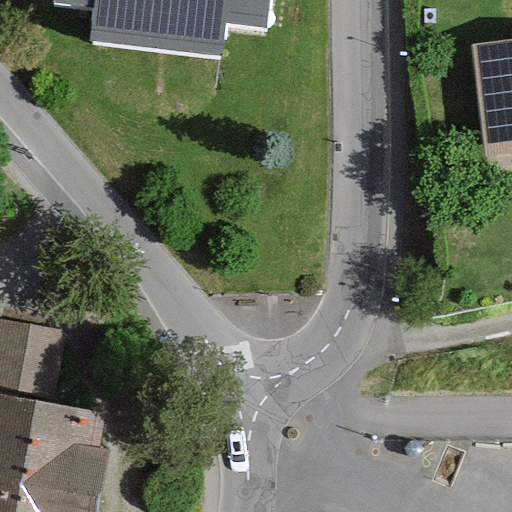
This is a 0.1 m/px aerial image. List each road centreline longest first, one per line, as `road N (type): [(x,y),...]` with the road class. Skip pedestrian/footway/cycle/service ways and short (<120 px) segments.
road 1 (residential): [(365,0),(365,208),(351,294),(324,356),(250,377)]
road 2 (residential): [(250,377),(111,227),(0,90)]
road 3 (residential): [(250,377),(240,511)]
road 4 (unknown): [(111,227),(0,274)]
